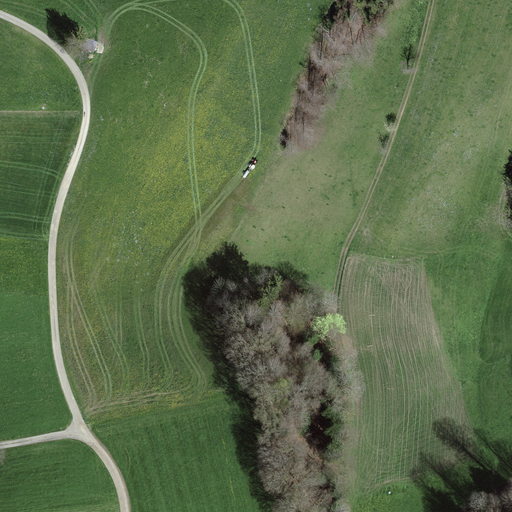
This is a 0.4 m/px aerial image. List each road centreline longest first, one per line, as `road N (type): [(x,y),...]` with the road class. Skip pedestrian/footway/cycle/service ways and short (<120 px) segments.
road 1 (unclassified): [(0,12),(58,49),(86,98),(54,227),(55,338),(73,406),(113,471),(124,511)]
road 2 (track): [(432,0),(336,285),(346,511)]
